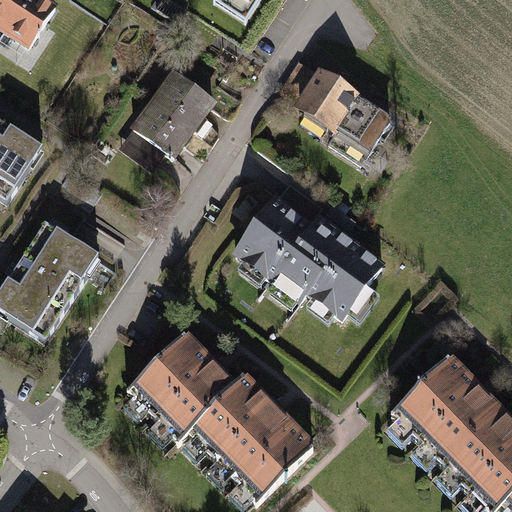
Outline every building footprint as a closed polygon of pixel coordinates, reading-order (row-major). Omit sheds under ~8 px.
[(51,11),(34,0),(0,0),(0,33),(26,50),(51,11)] [(263,0),(208,0),(208,1),(247,26),(263,0)] [(362,96),(320,70),(317,74),(298,63),(278,95),(295,105),(292,110),(336,137),(337,134),(359,100),(362,96)] [(217,109),(172,76),(131,132),(176,165),(217,109)] [(392,122),(359,100),(337,134),(370,155),(392,122)] [(38,153),(0,128),(0,203),(4,206),(38,153)] [(72,177),(59,195),(86,213),(98,195),(72,177)] [(311,229),(276,203),(234,258),(302,309),(309,299),(346,327),(391,266),(322,214),(311,229)] [(94,263),(41,228),(0,291),(0,316),(41,344),(94,263)] [(195,430),(241,386),(190,334),(133,389),(184,441),(195,430)] [(495,511),(507,501),(511,496),(511,423),(450,361),(396,413),(492,511),(495,511)] [(241,386),(195,430),(265,501),(318,448),(248,378),(241,386)]
